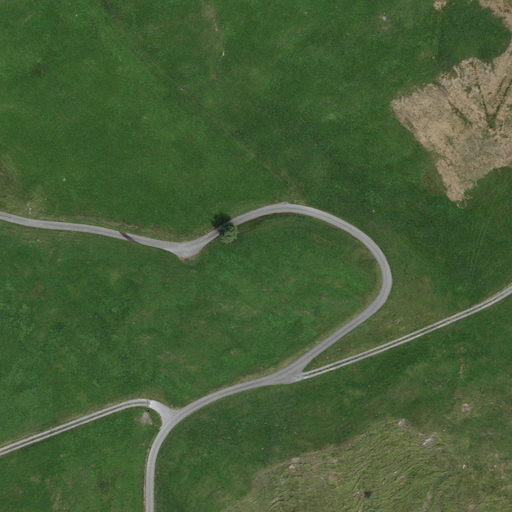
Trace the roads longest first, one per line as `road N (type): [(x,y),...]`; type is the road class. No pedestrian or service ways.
road 1 (track): [(0,216),(190,250),(292,209),(367,236),(387,276),(380,305),(289,374),(231,391),(166,425),(148,511)]
road 2 (track): [(511,286),(309,373),(289,374)]
